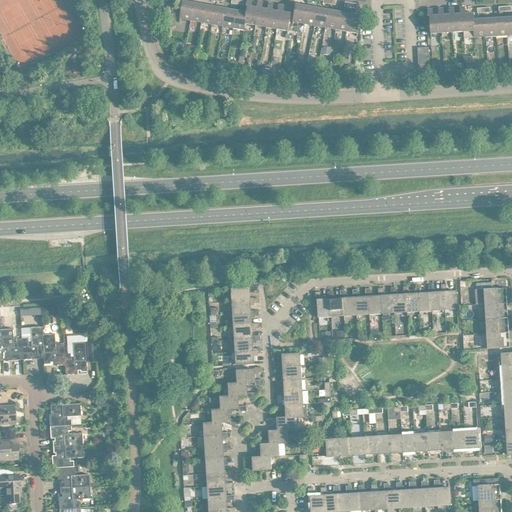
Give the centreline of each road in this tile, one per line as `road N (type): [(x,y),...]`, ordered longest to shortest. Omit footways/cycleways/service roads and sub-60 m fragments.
road 1 (secondary): [(511,160),(0,194)]
road 2 (secondary): [(0,226),(511,193)]
road 3 (residential): [(268,361),(267,327),(307,283),(511,269)]
road 4 (unclassified): [(143,0),(158,62),(171,75),(236,89),(373,96)]
road 5 (residential): [(291,483),(511,470)]
road 6 (residential): [(35,511),(35,398),(19,379),(0,377)]
road 7 (unclassified): [(373,96),(511,85)]
